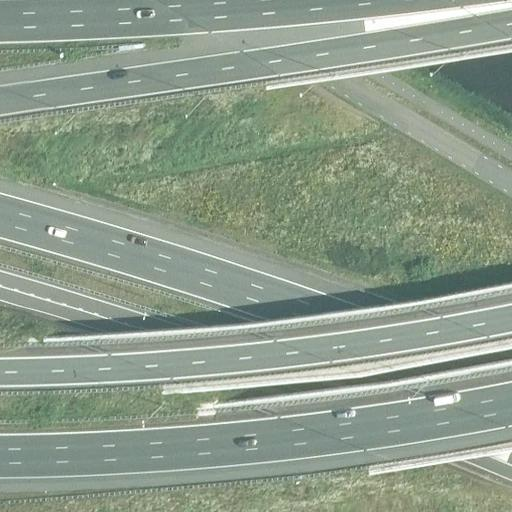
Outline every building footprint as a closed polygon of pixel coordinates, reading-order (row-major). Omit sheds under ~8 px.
[(267,202),(285,232),(354,192),(336,162),(267,202)] [(263,199),(228,219),(235,231),(270,210),(263,199)] [(349,276),(437,302),(451,255),(363,229),(349,276)] [(22,240),(24,260),(46,258),(44,237),(22,240)] [(504,246),(483,252),(489,273),(510,267),(504,246)] [(427,334),(435,311),(426,308),(418,330),(427,334)] [(397,368),(400,358),(375,350),(372,360),(397,368)]
